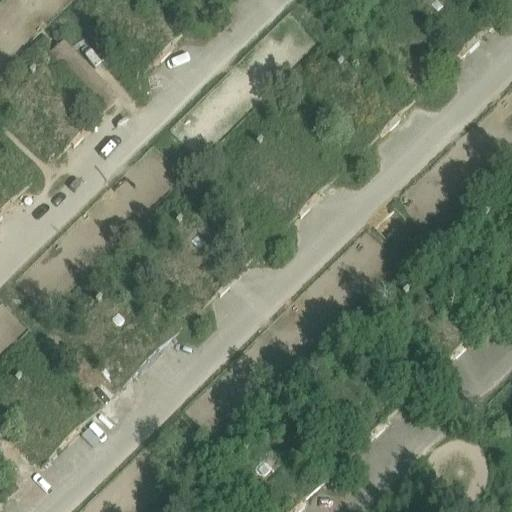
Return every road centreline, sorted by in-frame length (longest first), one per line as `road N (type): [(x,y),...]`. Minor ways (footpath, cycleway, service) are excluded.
road 1 (unclassified): [(53,511),(511,59)]
road 2 (unclassified): [(0,257),(263,0)]
road 3 (unclassified): [(340,511),(511,343)]
